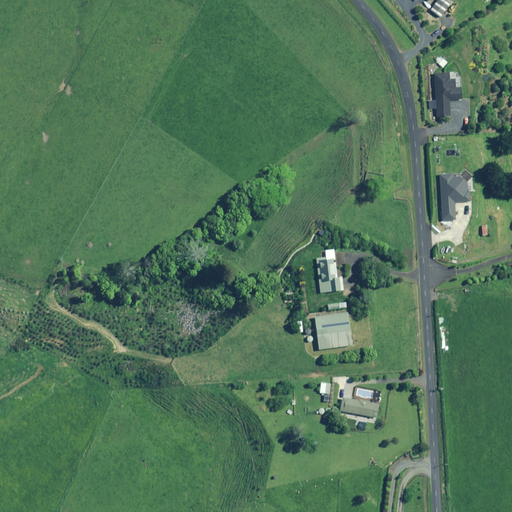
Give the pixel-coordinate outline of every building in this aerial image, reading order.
[(449,4),(442,0),(437,0),(430,10),(440,17),(449,4)] [(447,63),(440,56),(436,61),(443,68),(447,63)] [(455,77),(455,79),(449,80),(449,73),(434,74),(436,101),(429,102),(429,109),(436,108),(437,117),(450,117),(449,101),(461,100),(460,88),(455,88),(455,86),(460,86),(460,77),(455,77)] [(452,178),(452,174),(440,175),(442,221),(455,221),(454,203),(469,202),(469,192),(467,192),(466,184),(458,177),(452,178)] [(333,266),(332,259),(316,261),(320,293),(343,290),(342,277),(337,278),(335,266),(333,266)] [(352,345),(347,313),(314,317),(319,350),(352,345)] [(331,384),(324,383),(323,394),(324,394),(323,401),(329,402),(329,409),(334,410),(335,403),(337,404),(339,385),(337,385),(337,383),(331,382),(331,384)] [(378,406),(342,398),(339,411),(376,418),(378,406)]
